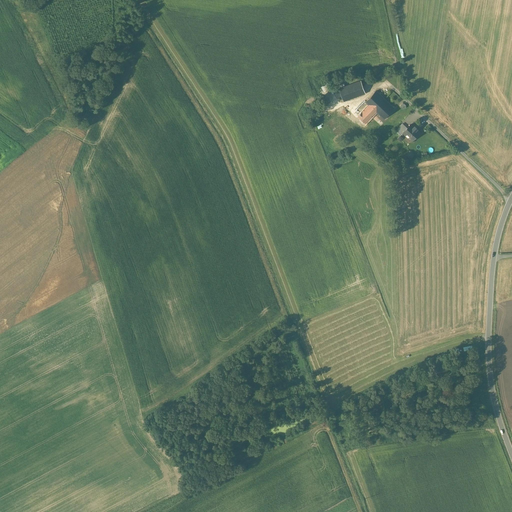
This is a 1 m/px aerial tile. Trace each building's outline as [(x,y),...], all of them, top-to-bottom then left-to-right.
[(361,81),(339,89),(343,101),(365,93),(361,81)] [(376,91),(366,101),(369,104),(374,109),(384,98),(376,91)] [(384,98),(374,109),(376,111),(384,119),(394,108),(384,98)] [(369,104),(357,117),(365,124),(376,111),(374,109),(369,104)] [(346,106),(339,114),(344,119),(351,112),(346,106)] [(411,124),(403,132),(406,134),(406,136),(407,137),(409,137),(412,140),(420,132),(417,129),(417,128),(415,126),(414,127),(411,124)]
